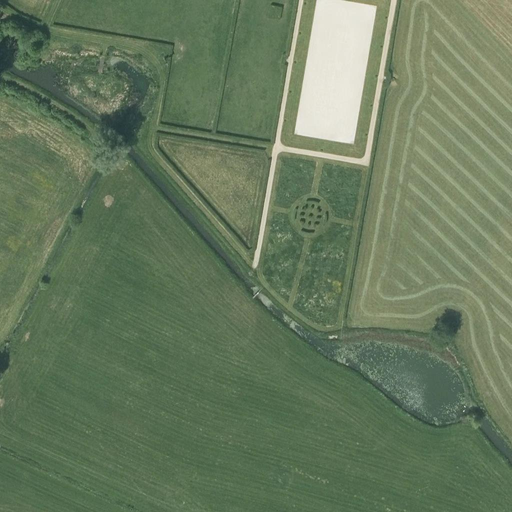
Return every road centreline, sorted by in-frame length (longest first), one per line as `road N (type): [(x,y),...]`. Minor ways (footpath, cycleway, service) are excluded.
road 1 (track): [(393,0),(365,164),(276,148)]
road 2 (track): [(276,148),(300,0)]
